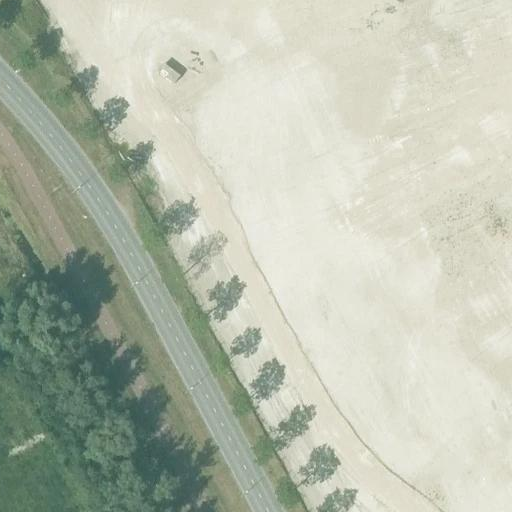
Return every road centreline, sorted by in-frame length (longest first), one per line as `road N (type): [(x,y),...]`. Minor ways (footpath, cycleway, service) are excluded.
road 1 (unclassified): [(0,74),(126,231),(272,511)]
road 2 (track): [(126,231),(158,16)]
